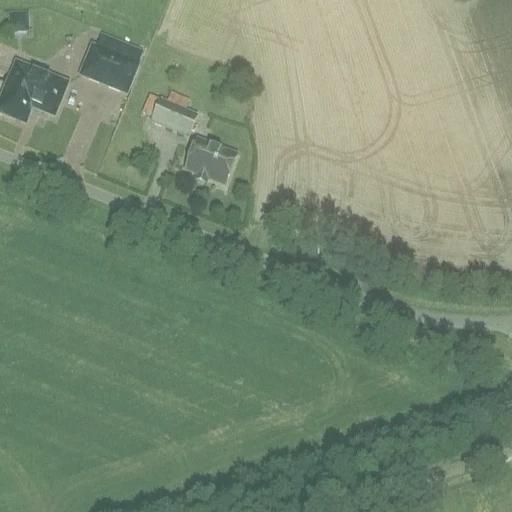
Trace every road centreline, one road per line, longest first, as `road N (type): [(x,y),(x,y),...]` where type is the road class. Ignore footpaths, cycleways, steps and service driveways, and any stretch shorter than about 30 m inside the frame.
road 1 (unclassified): [(511,325),(437,320),(373,304),(0,155)]
road 2 (unclassified): [(323,511),(511,453)]
